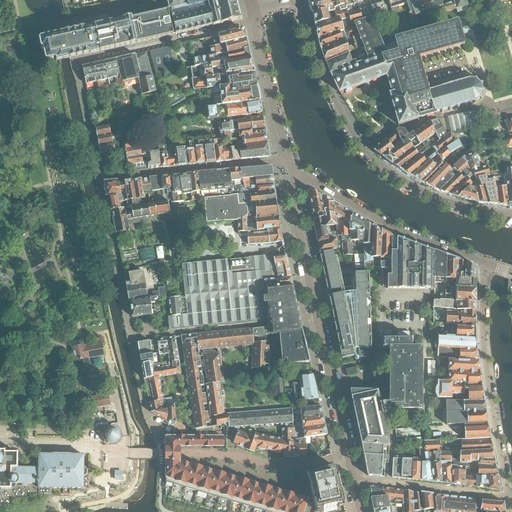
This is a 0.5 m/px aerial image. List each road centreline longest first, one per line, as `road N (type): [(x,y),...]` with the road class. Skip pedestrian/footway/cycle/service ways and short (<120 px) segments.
road 1 (residential): [(511,218),(432,196),(365,151),(334,100),(303,0)]
road 2 (residential): [(347,456),(293,201),(301,177)]
road 3 (residential): [(487,265),(486,352),(508,497)]
road 4 (residential): [(301,177),(377,220),(487,265)]
road 5 (residential): [(158,454),(216,454),(289,472),(347,456)]
road 6 (residential): [(99,180),(285,161)]
road 7 (residential): [(130,340),(99,180)]
road 8 (residential): [(508,497),(352,481)]
road 9 (residential): [(249,12),(285,161)]
